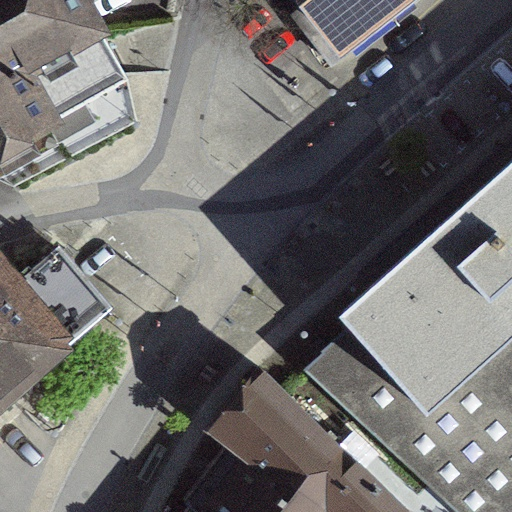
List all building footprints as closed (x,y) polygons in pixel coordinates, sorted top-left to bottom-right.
[(0,0),(0,157),(125,90),(76,0),(0,0)] [(410,0),(301,0),(344,53),(410,0)] [(511,133),(418,219),(408,229),(511,341),(511,133)] [(309,370),(440,511),(511,511),(511,341),(408,229),(309,320),(334,347),(309,370)] [(0,275),(0,401),(109,308),(58,249),(12,289),(0,275)] [(215,424),(236,441),(325,511),(401,511),(404,508),(259,369),(215,424)] [(187,502),(198,511),(325,511),(236,441),(187,502)]
